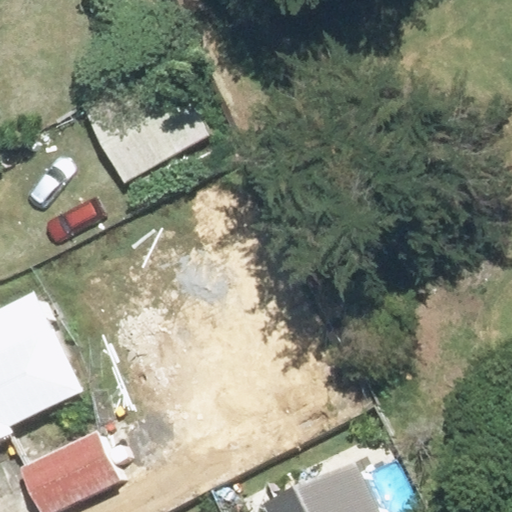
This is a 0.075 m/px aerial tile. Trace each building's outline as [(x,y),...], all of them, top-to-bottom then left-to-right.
[(181,64),(89,110),(131,193),(223,146),(181,64)] [(57,285),(0,312),(0,447),(110,396),(57,285)] [(247,354),(130,412),(174,502),(292,444),(247,354)] [(108,429),(22,470),(42,511),(74,511),(134,483),(108,429)] [(402,511),(384,473),(303,511),(402,511)]
